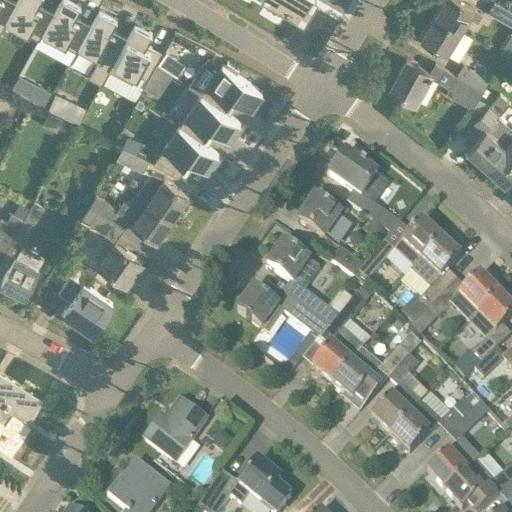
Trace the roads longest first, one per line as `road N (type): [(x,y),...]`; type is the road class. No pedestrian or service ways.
road 1 (residential): [(155,330),(322,87)]
road 2 (residential): [(373,511),(292,436),(155,330)]
road 3 (residential): [(511,244),(400,143),(322,87)]
road 4 (residential): [(322,87),(170,0)]
road 5 (residential): [(29,511),(112,388)]
road 6 (residential): [(112,388),(0,326)]
